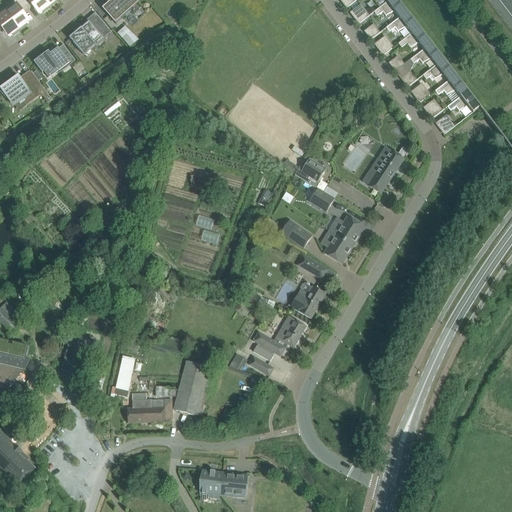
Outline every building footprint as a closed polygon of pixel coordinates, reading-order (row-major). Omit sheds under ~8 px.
[(20,11),(26,7),(20,0),(11,0),(14,3),(5,10),(20,31),(21,31),(21,30),(27,26),(26,24),(29,22),(20,11)] [(51,8),(44,0),(20,0),(26,7),(31,3),(40,14),(43,12),(44,13),(50,8),(50,9),(51,8)] [(112,0),(102,9),(116,24),(140,3),(137,0),(112,0)] [(399,18),(407,12),(397,0),(390,0),(387,2),(376,11),(380,15),(383,13),(386,17),(394,12),(399,18)] [(20,32),(20,31),(5,10),(0,13),(0,25),(1,25),(10,37),(12,35),(13,36),(19,32),(20,32)] [(369,16),(365,11),(356,18),(360,24),(369,16)] [(411,34),(419,28),(407,12),(399,18),(388,27),(392,31),(395,29),(398,33),(407,28),(411,34)] [(111,33),(112,32),(102,21),(94,28),(89,23),(82,29),(70,39),(84,55),(83,53),(94,44),(95,46),(96,45),(94,44),(101,38),(104,41),(104,40),(101,36),(109,30),(111,33)] [(118,32),(129,47),(138,40),(127,25),(118,32)] [(424,50),(431,44),(419,28),(411,34),(401,42),(404,47),(407,45),(410,48),(419,44),(424,50)] [(394,48),(390,42),(380,50),(385,55),(394,48)] [(436,66),(443,60),(431,44),(424,50),(413,58),(416,63),(419,60),(422,64),(431,59),(436,66)] [(64,56),(59,49),(51,55),(49,52),(34,63),(43,74),(43,73),(54,65),(58,71),(68,63),(70,66),(76,61),(69,53),(64,56)] [(172,67),(172,66),(172,65),(172,64),(171,63),(170,62),(170,61),(169,60),(168,60),(166,59),(165,59),(164,59),(163,60),(162,60),(161,61),(160,62),(160,63),(159,64),(159,65),(159,66),(159,67),(159,68),(160,69),(160,70),(161,71),(162,72),(163,72),(164,72),(165,73),(166,72),(168,72),(169,72),(170,71),(170,70),(171,69),(172,68),(172,67)] [(448,82),(456,76),(443,60),(436,66),(425,74),(428,79),(431,76),(434,80),(443,75),(448,82)] [(401,68),(397,71),(403,79),(412,72),(414,68),(409,62),(406,64),(401,68)] [(42,92),(47,99),(50,97),(32,72),(15,84),(12,80),(0,90),(0,92),(10,103),(12,102),(14,106),(25,98),(28,102),(42,92)] [(460,98),(468,92),(456,76),(448,82),(437,90),(441,94),(444,92),(447,96),(455,91),(460,98)] [(431,96),(426,90),(417,97),(421,103),(431,96)] [(473,114),(481,108),(468,92),(460,98),(449,106),(453,110),(456,108),(459,112),(468,107),(473,114)] [(438,106),(429,113),(433,119),(443,112),(438,106)] [(451,122),(441,129),(445,135),(455,127),(451,122)] [(381,195),(404,160),(386,148),(379,159),(384,162),(368,187),(381,195)] [(309,160),(301,173),(318,183),(326,170),(309,160)] [(327,213),(334,200),(317,190),(310,203),(327,213)] [(265,210),(268,201),(261,198),(257,207),(265,210)] [(365,229),(357,223),(348,217),(336,236),(354,247),(365,229)] [(303,250),(312,237),(296,225),(286,239),(303,250)] [(342,266),(354,247),(336,236),(324,254),(342,266)] [(155,256),(151,268),(156,270),(160,258),(155,256)] [(298,266),(322,281),(328,270),(304,256),(298,266)] [(99,279),(93,284),(98,291),(104,286),(99,279)] [(311,320),(326,295),(317,290),(313,287),(308,296),(301,293),(297,300),(299,301),(295,310),(311,320)] [(272,310),(275,303),(262,298),(259,305),(272,310)] [(20,326),(15,321),(20,316),(7,302),(0,309),(0,322),(12,334),(20,326)] [(86,319),(91,304),(88,303),(83,318),(86,319)] [(129,314),(138,316),(141,307),(132,305),(129,314)] [(306,327),(298,322),(294,320),(289,317),(276,339),(294,349),(306,327)] [(286,349),(277,344),(259,333),(254,342),(258,344),(254,352),(270,362),(274,354),(281,357),(286,349)] [(94,342),(78,338),(70,336),(61,370),(68,372),(65,384),(81,388),(94,342)] [(24,359),(27,347),(0,340),(0,391),(0,392),(22,369),(25,370),(30,361),(24,359)] [(244,368),(248,361),(238,355),(234,362),(244,368)] [(274,369),(265,364),(253,358),(249,365),(269,377),(274,369)] [(135,362),(122,359),(114,395),(127,397),(135,362)] [(218,370),(210,369),(210,367),(187,361),(174,410),(197,417),(207,380),(215,382),(218,370)] [(496,403),(511,406),(511,371),(503,369),(496,403)] [(172,422),(172,412),(171,400),(147,401),(147,393),(132,394),(133,409),(127,409),(128,424),(172,422)] [(15,489),(34,469),(26,461),(28,460),(0,432),(0,477),(7,484),(8,483),(15,489)] [(211,472),(207,472),(207,471),(201,471),(200,485),(202,485),(201,494),(221,496),(223,474),(215,473),(215,472),(215,473),(211,473),(211,472),(211,471),(211,472)] [(223,474),(221,496),(244,498),(247,476),(223,474)]
